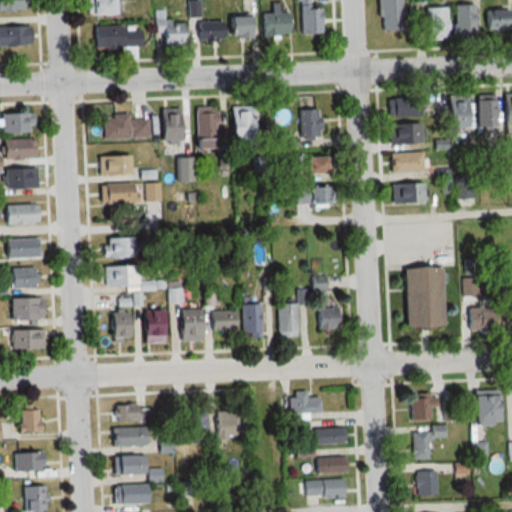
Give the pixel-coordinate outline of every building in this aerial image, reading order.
[(0,0),(0,9),(27,10),(26,0),(0,0)] [(85,0),(85,14),(109,14),(109,0),(85,0)] [(186,0),(186,17),(201,17),(201,0),(186,0)] [(295,0),(297,34),(321,33),(320,8),(311,8),(310,0),(295,0)] [(400,0),(378,0),(379,30),(400,30),(400,0)] [(473,37),(473,4),(452,4),(452,38),(473,37)] [(424,7),(424,39),(444,39),(444,7),(424,7)] [(154,44),(182,44),(182,22),(163,22),(163,10),(154,10),(154,44)] [(509,30),(509,10),(482,10),(482,30),(509,30)] [(260,35),(287,35),(287,11),(260,11),(260,35)] [(249,17),(225,17),(225,37),(249,37),(249,17)] [(221,40),(220,21),(192,21),(193,41),(221,40)] [(27,26),(0,26),(0,45),(27,45),(27,26)] [(137,26),(90,26),(90,47),(137,47),(137,26)] [(511,125),(511,93),(501,93),(501,126),(511,125)] [(444,128),(465,128),(465,96),(444,96),(444,128)] [(388,98),(388,117),(417,117),(416,97),(388,98)] [(474,128),(493,128),(493,100),(474,100),(474,128)] [(249,105),(227,105),(227,142),(249,142),(249,105)] [(214,147),(214,106),(192,106),(192,147),(214,147)] [(157,108),(157,142),(179,142),(179,108),(157,108)] [(318,109),(296,109),(296,136),(318,136),(318,109)] [(0,132),(29,132),(29,113),(0,113),(0,132)] [(101,138),(128,138),(128,137),(147,137),(147,119),(126,119),(126,114),(100,115),(101,138)] [(388,124),(388,143),(419,143),(419,124),(388,124)] [(0,139),(0,158),(32,158),(32,139),(0,139)] [(420,171),(420,153),(388,153),(388,171),(420,171)] [(96,174),(128,174),(128,155),(96,155),(96,174)] [(328,173),(328,156),(302,156),(302,173),(328,173)] [(1,168),(1,187),(34,187),(34,168),(1,168)] [(158,200),(157,182),(139,184),(140,202),(158,200)] [(98,203),(133,203),(133,183),(98,183),(98,203)] [(420,183),(389,183),(389,204),(420,204),(420,183)] [(293,205),(331,205),(331,187),(293,187),(293,205)] [(33,205),(0,205),(0,223),(33,223),(33,205)] [(102,258),(136,258),(136,237),(102,237),(102,258)] [(35,238),(1,238),(1,257),(35,257),(35,238)] [(116,265),(101,266),(102,285),(117,285),(116,265)] [(33,287),(32,267),(7,268),(8,288),(33,287)] [(401,329),(438,328),(438,268),(400,268),(401,329)] [(8,298),(8,321),(39,321),(39,298),(8,298)] [(257,337),(257,304),(240,304),(240,337),(257,337)] [(274,304),(274,337),(294,337),(294,304),(274,304)] [(337,308),(314,308),(314,329),(337,329),(337,308)] [(493,330),(493,309),(466,309),(466,330),(493,330)] [(199,342),(198,310),(176,310),(176,342),(199,342)] [(161,343),(161,311),(140,311),(140,343),(161,343)] [(233,331),(233,311),(208,311),(208,331),(233,331)] [(129,341),(129,313),(107,313),(107,341),(129,341)] [(40,329),(8,329),(8,349),(40,349),(40,329)] [(304,399),(304,392),(292,393),(294,415),(318,414),(317,398),(304,399)] [(469,425),(494,425),(494,395),(469,395),(469,425)] [(435,421),(435,397),(408,397),(408,421),(435,421)] [(140,422),(140,406),(112,406),(112,422),(140,422)] [(38,433),(38,408),(16,409),(16,433),(38,433)] [(212,436),(240,436),(240,411),(212,411),(212,436)] [(205,413),(176,413),(176,435),(205,435),(205,413)] [(427,440),(445,440),(445,427),(410,427),(410,460),(427,460),(427,440)] [(145,447),(145,428),(109,428),(109,447),(145,447)] [(310,444),(342,444),(342,430),(310,430),(310,444)] [(485,457),(485,444),(470,444),(470,457),(485,457)] [(12,453),(12,471),(39,471),(39,453),(12,453)] [(145,475),(146,483),(160,483),(160,470),(145,470),(144,456),(111,457),(112,476),(145,475)] [(343,458),(312,458),(312,474),(343,474),(343,458)] [(467,464),(453,464),(453,480),(467,480),(467,464)] [(434,496),(434,472),(414,472),(414,496),(434,496)] [(342,480),(301,480),(301,497),(342,497),(342,480)] [(112,486),(112,505),(147,505),(147,486),(112,486)] [(43,511),(43,487),(21,487),(21,511),(43,511)]
